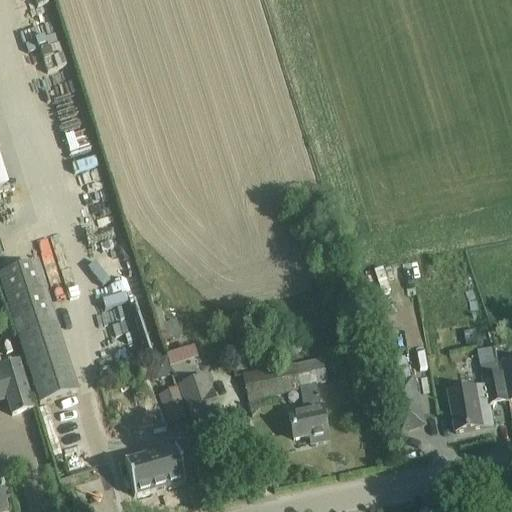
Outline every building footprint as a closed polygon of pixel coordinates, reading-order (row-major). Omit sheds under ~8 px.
[(133,274),(91,288),(93,295),(134,282),(133,274)] [(144,305),(138,308),(145,334),(153,331),(144,305)] [(161,315),(154,318),(163,344),(181,338),(176,322),(166,325),(165,322),(163,322),(161,315)] [(56,327),(16,340),(38,407),(54,402),(69,397),(77,394),(56,327)] [(197,348),(167,355),(170,366),(200,359),(197,348)] [(492,352),(478,355),(481,369),(495,367),(492,352)] [(282,369),(243,377),(248,402),(297,392),(297,389),(300,389),(304,411),(288,414),(293,441),(309,438),(311,445),(327,442),(315,385),(325,383),(321,363),(292,369),(290,356),(280,358),(282,369)] [(165,358),(148,364),(152,376),(160,379),(171,375),(165,358)] [(0,402),(6,401),(11,417),(34,410),(19,361),(0,367),(0,402)] [(511,363),(501,365),(503,375),(509,403),(511,402),(511,363)] [(495,367),(481,369),(484,389),(488,407),(489,407),(509,403),(503,375),(501,376),(499,366),(495,367)] [(206,377),(179,386),(183,396),(186,405),(192,424),(219,415),(212,396),(209,387),(206,377)] [(411,381),(385,389),(399,435),(425,428),(411,381)] [(484,389),(448,396),(456,435),(493,428),(489,407),(488,407),(484,389)] [(175,390),(159,396),(169,425),(185,419),(175,390)] [(175,449),(124,463),(134,498),(184,484),(175,449)] [(74,489),(85,511),(104,511),(111,509),(97,478),(74,489)]
